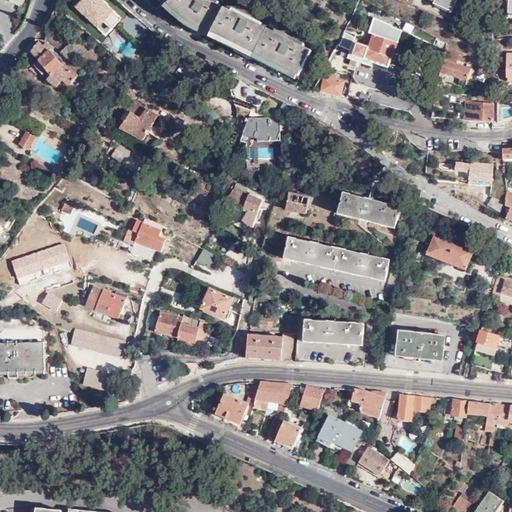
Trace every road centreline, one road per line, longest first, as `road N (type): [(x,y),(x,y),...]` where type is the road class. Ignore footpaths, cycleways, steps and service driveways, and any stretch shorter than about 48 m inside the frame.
road 1 (secondary): [(511,393),(259,371),(190,384),(169,402)]
road 2 (tertiary): [(169,402),(190,422),(396,511)]
road 3 (residential): [(339,120),(158,22),(133,0)]
road 4 (residential): [(511,233),(444,203),(436,187),(339,120)]
road 5 (residential): [(339,120),(431,133),(511,133)]
road 6 (secondary): [(169,402),(0,431)]
